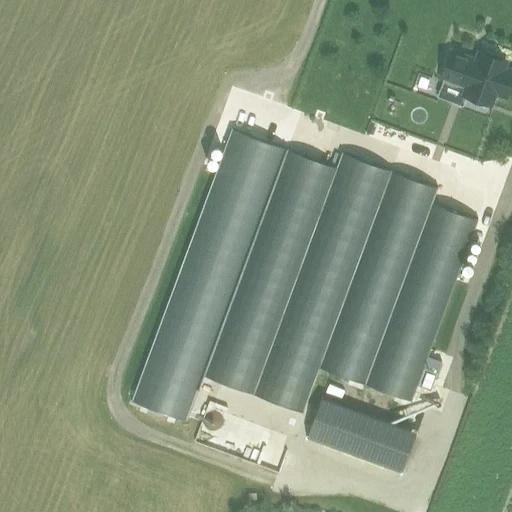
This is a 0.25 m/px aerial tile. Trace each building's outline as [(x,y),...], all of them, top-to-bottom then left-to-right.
[(502,57),(485,51),(484,54),(479,53),(476,61),(451,52),(441,78),(467,87),(464,95),(490,105),(496,89),(505,93),(511,75),(502,72),(506,63),(501,61),(502,57)] [(372,129),(404,133),(405,122),(421,125),(424,103),(376,97),(372,129)] [(203,376),(287,150),(231,130),(131,401),(187,421),(203,376)] [(433,203),(438,188),(341,153),(336,168),(287,150),(203,376),(303,412),(319,367),(411,402),(478,220),(433,203)] [(415,430),(322,398),(308,435),(401,468),(415,430)]
